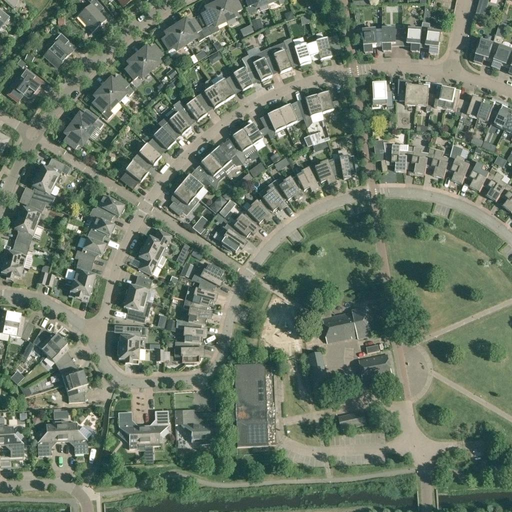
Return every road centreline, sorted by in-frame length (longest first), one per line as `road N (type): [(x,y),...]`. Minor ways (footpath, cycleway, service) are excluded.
road 1 (residential): [(511,238),(474,211),(424,194),(353,197),(301,220),(259,259),(210,374),(121,380),(102,359),(95,334)]
road 2 (residential): [(95,334),(145,207),(221,127),(319,80),(379,70),(451,75)]
road 3 (residential): [(36,136),(115,43),(177,0)]
road 4 (residential): [(285,442),(325,453),(418,446)]
